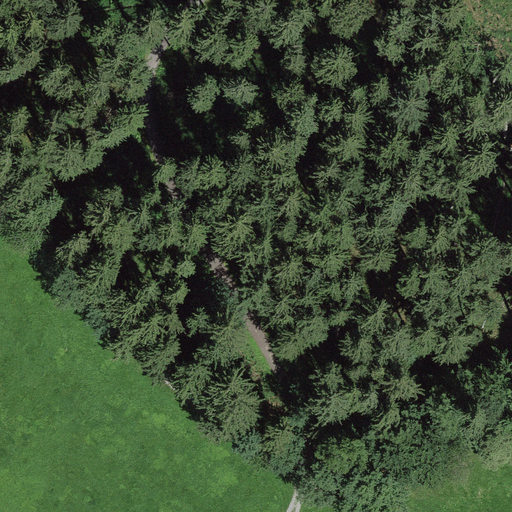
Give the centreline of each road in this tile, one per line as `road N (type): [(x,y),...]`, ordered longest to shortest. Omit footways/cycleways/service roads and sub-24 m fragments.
road 1 (track): [(194,0),(149,48),(141,105),(207,256),(300,412),(310,459),(292,511)]
road 2 (track): [(304,483),(175,390),(96,316),(0,197)]
